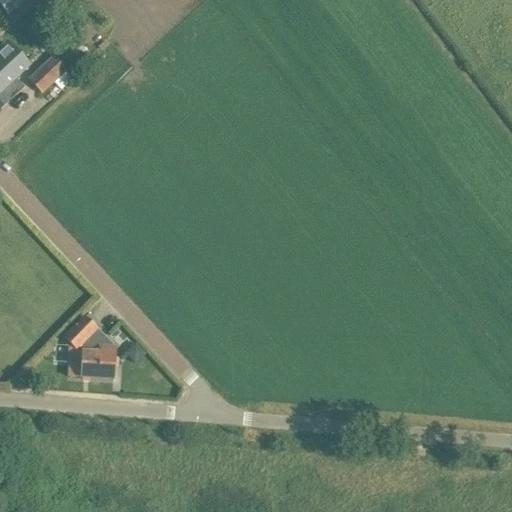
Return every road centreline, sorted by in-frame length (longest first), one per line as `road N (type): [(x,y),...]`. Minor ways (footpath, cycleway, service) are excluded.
road 1 (unclassified): [(222,416),(0,174)]
road 2 (unclassified): [(511,440),(222,416)]
road 3 (unclassified): [(222,416),(0,397)]
